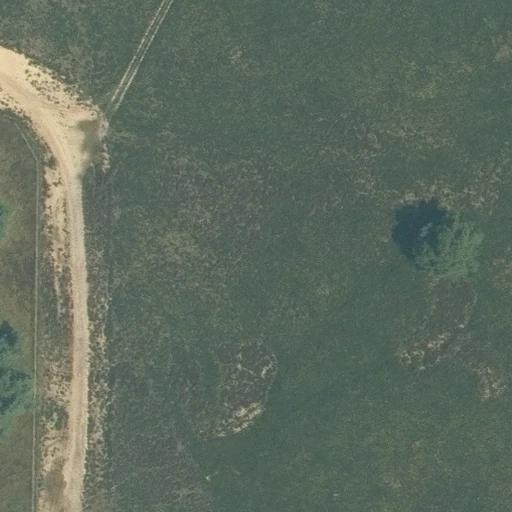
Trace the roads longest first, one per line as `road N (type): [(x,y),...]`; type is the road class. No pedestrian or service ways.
road 1 (track): [(71,511),(85,374),(70,184),(54,125),(0,72)]
road 2 (track): [(170,0),(122,90),(61,149)]
